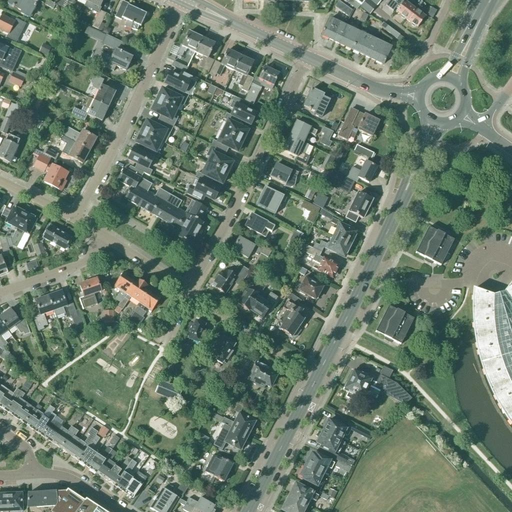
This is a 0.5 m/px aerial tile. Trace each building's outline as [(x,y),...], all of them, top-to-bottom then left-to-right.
[(28,0),(27,0),(10,0),(8,5),(12,7),(12,8),(13,9),(14,8),(22,12),(21,15),(29,19),(39,1),(36,0),(28,0)] [(80,0),(86,3),(87,0),(57,0),(55,5),(61,8),(64,9),(68,2),(73,4),(74,0),(80,0)] [(87,0),(86,3),(96,7),(91,17),(96,19),(92,27),(98,30),(106,14),(99,11),(100,9),(99,8),(102,0),(87,0)] [(372,12),(382,0),(366,0),(363,4),(372,12)] [(394,14),(396,13),(401,17),(401,18),(403,20),(404,19),(406,21),(410,15),(414,9),(404,2),(405,0),(393,0),(387,9),(394,14)] [(53,10),(55,5),(47,1),(44,5),(53,10)] [(351,1),(349,5),(357,10),(359,6),(351,1)] [(140,27),(146,15),(128,6),(129,5),(122,2),(115,18),(121,21),(122,19),(126,20),(123,27),(137,32),(139,27),(140,27)] [(414,9),(406,21),(411,24),(411,26),(413,27),(415,27),(417,29),(425,17),(422,15),(425,10),(417,5),(414,9)] [(14,23),(1,17),(0,19),(0,30),(8,35),(11,29),(15,31),(18,26),(14,24),(14,23)] [(337,44),(344,27),(329,20),(324,31),(323,31),(322,33),(323,33),(321,36),(337,44)] [(388,34),(391,30),(383,23),(380,28),(388,34)] [(352,51),(360,34),(344,27),(337,44),(352,51)] [(391,30),(388,34),(396,40),(400,36),(391,30)] [(194,53),(201,39),(189,33),(182,47),(181,46),(176,57),(180,59),(185,49),(194,53)] [(367,58),(375,41),(360,34),(352,51),(367,58)] [(131,58),(125,56),(127,52),(121,49),(124,45),(106,37),(102,44),(115,50),(111,58),(102,54),(97,65),(113,72),(116,67),(125,72),(131,58)] [(201,39),(194,53),(204,58),(199,67),(204,69),(202,72),(207,74),(213,62),(207,59),(214,45),(201,39)] [(375,41),(367,58),(383,65),(384,62),(385,62),(386,60),(385,60),(390,49),(393,50),(395,46),(391,45),(390,48),(375,41)] [(0,61),(0,62),(0,67),(12,72),(21,52),(7,46),(7,48),(0,45),(0,61)] [(48,59),(50,54),(42,50),(39,55),(48,59)] [(233,72),(240,57),(228,51),(221,65),(215,62),(209,75),(214,77),(215,75),(219,77),(224,67),(233,72)] [(240,57),(233,72),(243,76),(238,86),(242,88),(241,90),(246,93),(252,80),(246,77),(253,63),(240,57)] [(185,73),(187,68),(174,62),(171,67),(174,69),(185,73)] [(273,87),(278,75),(264,68),(259,80),(255,78),(250,88),(259,92),(262,86),(260,86),(262,82),(273,87)] [(20,88),(24,79),(12,73),(8,83),(20,88)] [(184,94),(190,97),(197,80),(184,73),(181,79),(170,73),(164,85),(176,90),(184,94)] [(94,101),(108,108),(115,93),(101,86),(103,81),(93,76),(90,82),(94,84),(92,88),(98,91),(94,101)] [(213,95),(216,89),(210,86),(207,93),(213,95)] [(189,97),(190,97),(184,94),(176,90),(173,95),(162,90),(161,92),(159,92),(155,100),(176,110),(179,105),(183,107),(188,96),(189,97)] [(322,99),(323,96),(311,90),(303,107),(315,113),(314,116),(320,119),(328,102),(322,99)] [(37,112),(42,102),(33,98),(28,107),(37,112)] [(239,120),(250,126),(255,115),(244,109),(247,104),(261,111),(234,98),(229,108),(233,110),(230,116),(239,120)] [(84,109),(83,108),(81,112),(73,109),(70,116),(84,122),(87,116),(101,123),(108,108),(94,101),(93,101),(89,99),(84,109)] [(9,105),(10,103),(3,100),(1,107),(7,110),(9,105)] [(174,116),(176,110),(155,100),(151,109),(152,109),(151,112),(163,117),(160,122),(173,128),(178,118),(174,116)] [(11,121),(13,122),(18,108),(9,105),(7,110),(4,118),(4,119),(11,121)] [(364,116),(357,112),(351,109),(338,137),(346,141),(348,138),(353,140),(357,131),(371,138),(378,122),(365,115),(364,116)] [(239,120),(230,116),(226,114),(223,120),(228,122),(217,143),(213,141),(210,146),(223,152),(226,147),(237,153),(238,150),(239,151),(247,134),(246,134),(247,131),(236,126),(239,120)] [(0,132),(6,135),(11,121),(4,119),(0,129),(0,132)] [(173,128),(160,122),(158,127),(146,122),(145,124),(144,124),(140,132),(161,142),(166,132),(170,134),(173,128)] [(304,144),(304,143),(308,134),(314,137),(317,132),(310,129),(296,122),(289,137),(304,144)] [(65,132),(62,137),(89,151),(96,140),(82,132),(80,135),(67,128),(65,132)] [(335,132),(331,130),(330,131),(328,130),(323,128),(321,133),(323,134),(319,144),(329,148),(335,133),(334,133),(335,132)] [(156,153),(161,142),(140,132),(136,141),(137,141),(136,144),(147,149),(145,154),(144,155),(153,159),(157,161),(160,155),(156,153)] [(7,135),(0,150),(0,159),(9,164),(13,155),(15,155),(17,151),(16,150),(17,148),(16,147),(19,141),(7,135)] [(82,165),(89,151),(62,137),(60,142),(70,147),(71,145),(74,147),(68,157),(82,165)] [(308,146),(304,143),(304,144),(289,137),(282,152),(297,159),(297,158),(303,161),(305,156),(304,156),(308,146)] [(365,154),(368,149),(358,144),(355,150),(365,154)] [(221,158),(223,152),(210,146),(205,157),(210,159),(207,164),(228,175),(232,166),(231,166),(232,163),(221,158)] [(55,160),(58,155),(46,148),(43,154),(55,160)] [(144,155),(145,154),(133,149),(128,160),(139,166),(137,170),(143,174),(149,177),(152,172),(148,170),(153,159),(144,155)] [(52,167),(47,165),(49,161),(38,155),(32,168),(43,173),(44,171),(49,173),(44,183),(61,192),(66,182),(63,181),(67,174),(52,167)] [(347,178),(354,182),(356,183),(358,179),(368,184),(372,176),(375,177),(378,169),(366,162),(360,175),(351,170),(347,178)] [(224,183),(228,175),(207,164),(202,175),(198,173),(195,179),(199,181),(207,185),(208,185),(210,179),(222,185),(223,182),(224,183)] [(291,172),(276,165),(270,178),(285,185),(285,187),(290,188),(292,188),(293,187),(295,185),(296,178),(298,173),(292,170),(291,172)] [(327,178),(329,173),(317,167),(315,173),(327,178)] [(137,170),(132,168),(130,173),(123,169),(117,181),(130,188),(124,199),(139,207),(147,192),(152,185),(140,179),(143,174),(137,170)] [(354,182),(347,178),(331,170),(329,173),(327,178),(326,180),(349,192),(354,182)] [(320,187),(324,179),(310,173),(307,181),(320,187)] [(199,181),(195,179),(193,178),(186,194),(187,195),(200,201),(202,196),(214,201),(219,190),(208,185),(207,185),(199,181)] [(311,201),(318,187),(311,184),(304,198),(311,201)] [(284,203),(286,199),(264,188),(256,206),(267,211),(274,215),(281,202),(284,203)] [(157,218),(170,196),(159,189),(155,197),(147,192),(139,207),(157,218)] [(363,221),(373,200),(357,193),(347,213),(344,219),(355,224),(358,218),(363,221)] [(322,210),(327,200),(317,195),(313,205),(322,210)] [(192,209),(188,207),(185,214),(177,209),(182,202),(170,196),(157,218),(176,229),(172,235),(190,246),(203,224),(200,222),(207,210),(195,203),(192,209)] [(315,217),(319,209),(309,204),(305,212),(315,217)] [(12,239),(25,214),(13,208),(8,219),(6,220),(4,223),(12,227),(8,235),(7,234),(5,237),(5,238),(12,239)] [(30,231),(36,220),(25,214),(12,239),(5,238),(9,251),(8,247),(13,246),(16,248),(24,233),(29,236),(31,232),(30,231)] [(271,233),(274,228),(267,224),(251,215),(244,228),(260,236),(264,229),(271,233)] [(333,237),(350,246),(354,238),(352,237),(355,232),(337,224),(338,222),(332,219),(330,223),(336,226),(334,229),(336,230),(333,237)] [(65,251),(71,240),(65,236),(65,235),(48,226),(44,234),(45,235),(43,239),(65,251)] [(435,248),(443,233),(439,231),(438,233),(428,228),(422,241),(435,248)] [(435,248),(447,254),(453,241),(445,237),(446,234),(443,233),(435,248)] [(5,238),(5,237),(0,236),(0,242),(3,253),(9,251),(5,238)] [(346,253),(350,246),(333,237),(329,245),(327,244),(327,245),(321,242),(319,246),(315,244),(312,249),(321,253),(323,248),(342,258),(344,253),(346,253)] [(254,247),(239,239),(232,251),(247,260),(251,253),(258,256),(259,254),(268,258),(271,252),(262,247),(261,250),(254,246),(254,247)] [(427,263),(435,248),(422,241),(415,254),(425,259),(424,262),(427,263)] [(38,260),(43,258),(43,257),(45,257),(41,244),(33,247),(38,260)] [(321,253),(312,249),(303,245),(300,251),(314,258),(312,261),(320,265),(317,272),(332,279),(333,277),(334,276),(336,274),(335,272),(338,267),(319,257),(321,253)] [(440,267),(447,254),(435,248),(427,263),(430,265),(432,262),(440,267)] [(261,279),(264,273),(254,266),(250,272),(261,279)] [(242,283),(249,272),(242,268),(237,275),(234,272),(232,275),(227,271),(224,276),(220,273),(211,286),(224,295),(236,278),(242,283)] [(135,281),(135,280),(123,273),(114,287),(120,292),(115,300),(119,303),(120,304),(123,298),(125,295),(135,281)] [(247,287),(253,279),(248,275),(242,284),(247,287)] [(316,301),(320,294),(319,293),(322,288),(316,286),(318,283),(308,277),(300,292),(316,301)] [(139,305),(150,289),(136,279),(135,280),(135,281),(125,295),(139,305)] [(258,297),(258,298),(268,284),(261,279),(255,288),(256,289),(252,294),(247,290),(237,304),(249,312),(250,310),(249,310),(258,297)] [(83,310),(97,305),(93,295),(101,293),(96,280),(79,286),(83,298),(79,300),(83,310)] [(511,284),(506,293),(495,296),(475,289),(474,307),(474,325),(477,342),(481,360),(486,377),(493,393),(501,409),(511,424),(511,425),(511,284)] [(139,305),(137,308),(134,313),(128,321),(138,327),(144,319),(142,318),(145,314),(142,311),(144,308),(151,312),(161,298),(150,290),(150,289),(139,305)] [(48,297),(53,312),(55,318),(65,315),(67,319),(71,317),(72,320),(77,318),(78,319),(81,318),(79,311),(75,312),(72,305),(66,307),(61,292),(48,297)] [(249,310),(250,310),(263,319),(271,307),(277,311),(282,303),(276,299),(277,298),(270,293),(264,302),(258,298),(258,297),(249,310)] [(298,307),(301,302),(289,293),(285,299),(298,307)] [(43,316),(53,312),(48,297),(34,301),(40,316),(33,318),(38,332),(43,330),(42,327),(47,326),(43,316)] [(120,304),(119,303),(117,307),(121,311),(128,301),(123,298),(120,304)] [(299,331),(306,320),(308,317),(304,314),(287,303),(283,309),(286,312),(280,322),(279,322),(278,322),(279,323),(279,324),(278,324),(278,325),(278,326),(278,327),(279,328),(279,329),(280,330),(280,331),(291,338),(292,339),(293,339),(294,339),(295,338),(296,338),(296,337),(296,336),(296,335),(296,334),(296,333),(295,333),(295,332),(296,330),(299,331)] [(395,327),(402,311),(399,310),(398,312),(388,307),(381,320),(395,327)] [(0,317),(0,321),(8,331),(14,327),(20,335),(23,334),(24,336),(29,334),(25,321),(19,323),(9,310),(0,317)] [(104,325),(114,324),(113,311),(103,312),(104,325)] [(395,327),(407,333),(413,320),(405,316),(406,313),(402,311),(395,327)] [(387,342),(395,327),(381,320),(375,333),(385,338),(383,340),(387,342)] [(7,332),(8,331),(0,321),(0,358),(4,361),(9,354),(5,351),(7,348),(5,347),(7,344),(5,342),(11,337),(7,332)] [(207,327),(199,324),(195,322),(193,326),(191,325),(185,338),(186,338),(183,346),(189,349),(192,341),(200,344),(202,340),(203,340),(206,339),(208,335),(207,332),(205,331),(207,327)] [(400,346),(407,333),(395,327),(387,342),(390,344),(392,341),(400,346)] [(234,346),(221,337),(218,343),(216,341),(211,348),(213,350),(210,354),(210,355),(204,352),(201,360),(211,366),(215,361),(222,365),(223,363),(225,364),(235,350),(232,348),(234,346)] [(250,362),(246,370),(251,372),(250,373),(253,374),(249,382),(251,383),(252,384),(255,386),(256,385),(264,389),(265,386),(270,389),(276,377),(272,375),(273,371),(270,370),(255,363),(255,364),(250,362)] [(237,366),(233,374),(238,376),(242,369),(237,366)] [(388,379),(392,373),(383,368),(380,375),(388,379)] [(369,388),(388,398),(389,396),(407,405),(410,399),(396,384),(379,376),(375,383),(373,382),(353,371),(347,383),(345,384),(342,389),(348,392),(346,398),(354,402),(357,397),(361,399),(365,392),(367,393),(369,388)] [(176,401),(180,390),(159,382),(155,393),(176,401)] [(0,402),(8,391),(2,387),(0,385),(0,402)] [(0,407),(7,412),(21,392),(20,391),(16,389),(13,395),(8,391),(0,402),(0,407)] [(16,419),(26,404),(21,400),(25,395),(21,392),(7,412),(16,419)] [(35,410),(26,404),(16,419),(25,425),(35,410)] [(34,431),(44,416),(39,413),(42,408),(38,405),(35,410),(25,425),(34,431)] [(210,418),(221,424),(224,425),(226,427),(231,429),(247,437),(251,430),(252,430),(255,425),(254,424),(254,423),(239,415),(234,424),(223,419),(217,416),(212,413),(210,418)] [(52,443),(62,429),(56,424),(52,430),(49,427),(55,417),(51,414),(48,419),(44,416),(34,431),(52,443)] [(322,432),(340,441),(343,434),(348,437),(351,431),(356,433),(358,428),(348,423),(346,428),(333,421),(332,423),(327,421),(322,432)] [(224,425),(213,446),(222,451),(225,444),(240,451),(240,450),(242,451),(244,445),(243,444),(247,437),(231,429),(226,427),(224,425)] [(99,434),(97,435),(103,439),(108,431),(102,427),(98,433),(99,434)] [(61,450),(75,430),(72,428),(70,430),(69,429),(67,432),(62,429),(52,443),(61,450)] [(99,434),(98,433),(91,429),(87,434),(89,436),(84,444),(80,441),(70,456),(79,462),(96,437),(95,437),(97,435),(99,434)] [(70,456),(80,441),(75,437),(78,432),(75,430),(61,450),(70,456)] [(336,449),(340,441),(322,432),(316,444),(320,446),(319,448),(338,457),(341,451),(336,449)] [(97,475),(113,452),(112,451),(119,440),(114,436),(106,447),(107,448),(102,456),(98,454),(88,468),(97,475)] [(88,468),(98,454),(93,450),(99,439),(96,437),(79,462),(88,468)] [(106,481),(116,466),(110,462),(116,454),(113,452),(97,475),(106,481)] [(305,465),(322,474),(326,467),(330,470),(333,464),(314,454),(313,456),(310,454),(305,465)] [(219,459),(213,456),(205,473),(213,477),(212,478),(223,483),(232,466),(219,459)] [(115,487),(132,462),(127,458),(120,469),(116,466),(106,481),(115,487)] [(153,473),(159,465),(152,460),(146,468),(153,473)] [(124,493),(134,478),(129,475),(136,464),(132,462),(115,487),(124,493)] [(319,481),(322,474),(305,465),(299,476),(302,478),(301,479),(320,489),(323,483),(319,481)] [(134,478),(124,493),(133,499),(147,479),(143,476),(139,482),(134,478)] [(185,490),(188,485),(183,482),(180,487),(185,490)] [(288,498),(305,507),(309,499),(315,502),(318,497),(295,485),(293,489),(292,490),(288,498)] [(153,511),(170,511),(178,499),(162,489),(149,509),(153,511)] [(326,497),(328,498),(333,500),(335,494),(330,490),(326,497)] [(27,508),(51,507),(52,507),(54,509),(51,511),(103,511),(86,500),(84,502),(67,491),(65,493),(56,494),(56,493),(27,494),(27,495),(27,508)] [(27,508),(27,495),(21,496),(21,495),(20,495),(18,494),(7,494),(7,511),(18,511),(22,511),(22,508),(27,508)] [(194,510),(198,511),(214,511),(216,509),(211,506),(214,500),(203,494),(197,504),(188,499),(183,496),(181,500),(179,500),(179,501),(185,505),(185,506),(191,509),(192,507),(194,508),(192,510),(194,511),(194,510)] [(302,511),(305,507),(288,498),(284,505),(284,507),(282,511),(283,511),(302,511)] [(198,511),(194,510),(194,511),(192,510),(194,508),(192,507),(191,509),(185,506),(185,505),(179,501),(178,502),(177,503),(184,507),(182,510),(185,511),(198,511)]
